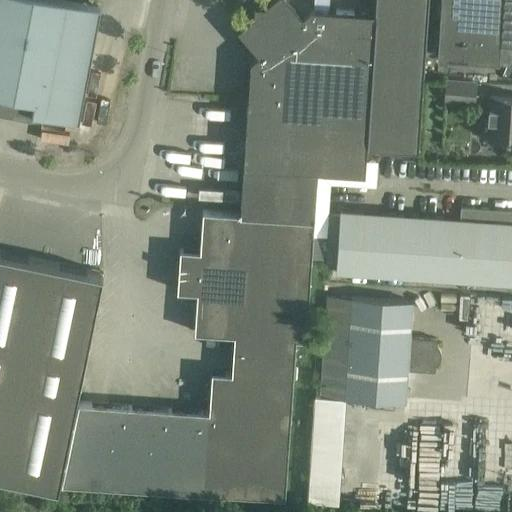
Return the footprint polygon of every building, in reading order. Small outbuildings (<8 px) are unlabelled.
[(98,6),(66,0),(0,0),(0,94),(34,101),(32,111),(76,120),(98,6)] [(237,28),(258,53),(250,61),(240,209),(314,214),(317,170),(365,174),(367,145),(376,12),(375,12),(359,11),(311,8),(303,15),(289,0),(269,0),(264,5),(254,4),(254,14),(237,28)] [(359,0),(359,11),(375,12),(376,12),(376,0),(359,0)] [(376,0),(376,12),(367,145),(418,148),(428,0),(376,0)] [(511,0),(440,0),(437,57),(499,61),(500,41),(511,41),(511,0)] [(474,102),(475,82),(446,80),(445,100),(474,102)] [(487,138),(504,139),(511,139),(511,97),(490,96),(487,138)] [(511,283),(511,209),(460,206),(459,218),(340,210),(336,272),(511,283)] [(296,338),(306,339),(314,214),(240,209),(237,212),(202,210),(200,249),(180,248),(177,290),(197,291),(194,331),(234,334),(234,333),(296,338)] [(0,474),(58,487),(103,272),(0,251),(0,474)] [(413,497),(426,302),(323,295),(301,489),(413,497)] [(285,498),(296,338),(234,333),(234,334),(231,372),(211,370),(209,410),(204,492),(285,498)] [(61,482),(204,492),(209,410),(78,402),(61,482)]
